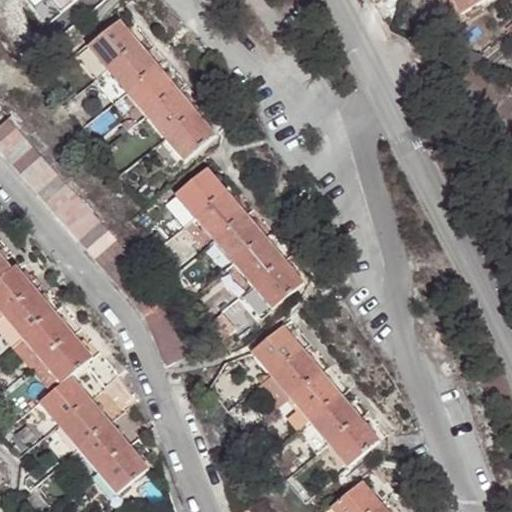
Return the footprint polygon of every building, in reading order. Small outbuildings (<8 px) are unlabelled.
[(451,0),(460,13),(483,0),(451,0)] [(87,44),(108,69),(140,44),(118,18),(87,44)] [(140,44),(108,69),(127,92),(158,66),(140,44)] [(158,66),(127,92),(148,116),(179,90),(158,66)] [(148,116),(166,137),(197,111),(179,90),(148,116)] [(197,111),(166,137),(186,160),(217,135),(197,111)] [(161,354),(166,365),(190,354),(185,344),(180,332),(175,320),(169,307),(162,295),(153,286),(145,276),(137,267),(128,257),(120,248),(112,238),(103,228),(94,218),(87,209),(80,202),(72,192),(63,182),(55,172),(45,161),(34,148),(24,137),(16,127),(6,117),(0,122),(0,150),(4,154),(13,165),(25,178),(34,189),(43,199),(51,209),(59,219),(66,227),(74,236),(82,246),(92,256),(100,266),(107,275),(115,284),(124,294),(132,304),(140,313),(146,320),(151,331),(156,343),(161,354)] [(209,168),(179,194),(200,218),(230,192),(209,168)] [(230,192),(200,218),(218,240),(248,215),(230,192)] [(248,215),(218,240),(238,263),(268,238),(248,215)] [(238,263),(257,286),(287,261),(268,238),(238,263)] [(0,276),(10,269),(0,257),(0,276)] [(276,309),(306,283),(287,261),(257,286),(276,309)] [(0,276),(0,302),(7,311),(37,285),(17,263),(10,269),(0,276)] [(7,311),(26,332),(56,307),(37,285),(7,311)] [(26,332),(46,355),(76,329),(56,307),(26,332)] [(0,316),(0,325),(14,342),(26,332),(7,311),(0,316)] [(254,350),(274,374),(304,349),(285,326),(254,350)] [(66,378),(75,371),(96,353),(76,329),(46,355),(66,378)] [(26,332),(14,342),(33,366),(46,355),(26,332)] [(304,349),(274,374),(294,398),(325,373),(304,349)] [(46,355),(33,366),(53,390),(66,378),(46,355)] [(325,373),(294,398),(313,420),(344,395),(325,373)] [(262,384),(282,408),(294,398),(274,374),(262,384)] [(35,404),(55,427),(86,401),(66,378),(53,390),(35,404)] [(313,420),(332,443),(363,418),(344,395),(313,420)] [(76,450),(106,424),(86,401),(55,427),(76,450)] [(363,418),(332,443),(352,467),(383,442),(363,418)] [(126,447),(106,424),(76,450),(95,473),(126,447)] [(126,447),(95,473),(117,497),(147,471),(126,447)] [(335,508),(338,511),(373,511),(384,503),(366,482),(335,508)] [(391,511),(384,503),(373,511),(391,511)]
